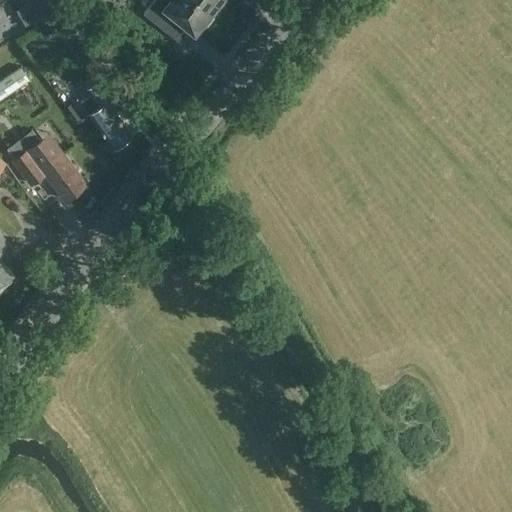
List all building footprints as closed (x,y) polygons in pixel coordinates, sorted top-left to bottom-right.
[(62,0),(38,0),(46,12),(63,1),(62,0)] [(197,0),(153,0),(144,13),(167,31),(177,18),(195,33),(202,24),(205,27),(214,15),(211,13),(212,12),(197,0)] [(197,0),(212,12),(221,0),(197,0)] [(83,24),(72,7),(58,17),(69,34),(83,24)] [(21,66),(0,80),(0,99),(30,79),(21,66)] [(91,111),(89,112),(113,146),(132,133),(114,109),(122,104),(112,89),(122,82),(113,69),(87,87),(94,96),(92,98),(90,108),(91,111)] [(183,96),(191,88),(184,82),(176,90),(183,96)] [(42,137),(28,148),(13,159),(31,183),(46,173),(66,199),(87,183),(61,149),(54,153),(42,137)] [(0,234),(0,287),(14,274),(0,259),(0,251),(9,243),(0,234)]
